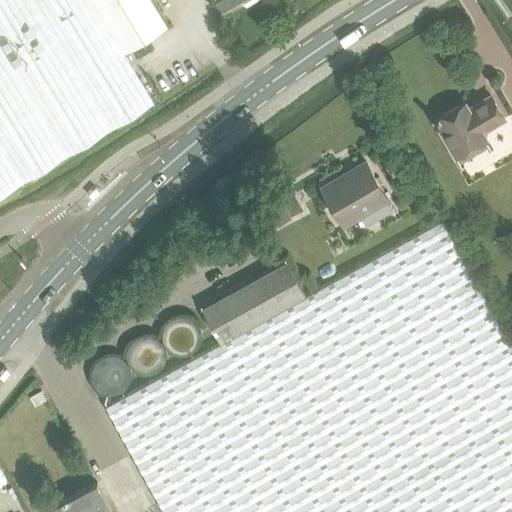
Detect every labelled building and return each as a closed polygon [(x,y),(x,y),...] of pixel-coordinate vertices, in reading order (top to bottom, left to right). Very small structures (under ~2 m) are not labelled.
[(154,100),(124,51),(92,0),(0,0),(0,194),(110,127),(154,100)] [(145,0),(92,0),(124,51),(162,28),(145,0)] [(240,0),(242,2),(244,0),(218,0),(223,8),(237,0),(240,0)] [(482,133),(505,119),(490,94),(470,107),(466,101),(434,121),(456,157),(486,138),(482,133)] [(343,224),(387,199),(365,163),(322,188),(343,224)] [(274,226),(291,215),(285,206),(268,217),(274,226)] [(511,511),(511,347),(441,220),(306,296),(220,345),(104,408),(161,511),(511,511)] [(199,309),(220,345),(306,296),(286,261),(199,309)] [(207,338),(207,337),(207,332),(205,329),(204,326),(201,323),(197,320),(194,319),(187,318),(179,320),(173,325),(170,330),(169,337),(170,344),(174,350),(179,354),(186,356),(193,356),(197,354),(200,352),(204,348),(205,345),(207,338)] [(170,357),(169,350),(167,346),(165,344),(162,342),(158,340),(154,339),(150,339),(144,340),(141,342),(138,346),(135,351),(134,357),(135,363),(139,369),(143,373),(147,374),(151,375),(157,374),(161,373),(165,370),(169,364),(170,357)] [(137,379),(137,378),(135,371),(131,364),(125,360),(122,359),(117,358),(111,359),(107,361),(103,364),(100,367),(98,371),(97,378),(98,385),(102,391),(105,394),(109,396),(115,398),(120,398),(124,397),(127,395),(130,393),(135,386),(137,379)] [(35,404),(46,398),(40,388),(29,394),(35,404)] [(55,511),(110,511),(112,511),(96,483),(53,507),(55,511)]
